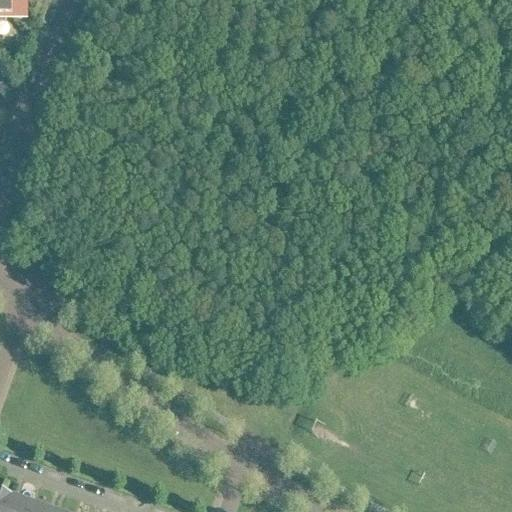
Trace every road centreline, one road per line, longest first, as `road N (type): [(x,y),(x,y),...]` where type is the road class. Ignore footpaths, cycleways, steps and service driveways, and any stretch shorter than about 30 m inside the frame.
road 1 (residential): [(247,467),(133,398),(22,312)]
road 2 (residential): [(0,241),(82,0)]
road 3 (residential): [(138,511),(0,455)]
